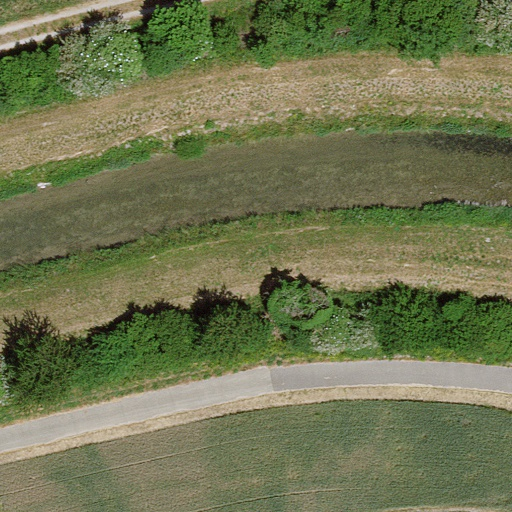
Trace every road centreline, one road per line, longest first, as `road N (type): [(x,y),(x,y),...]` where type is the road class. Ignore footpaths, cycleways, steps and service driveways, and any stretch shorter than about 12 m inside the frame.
road 1 (track): [(0,440),(285,372),(417,368),(511,379)]
road 2 (track): [(170,0),(0,42)]
